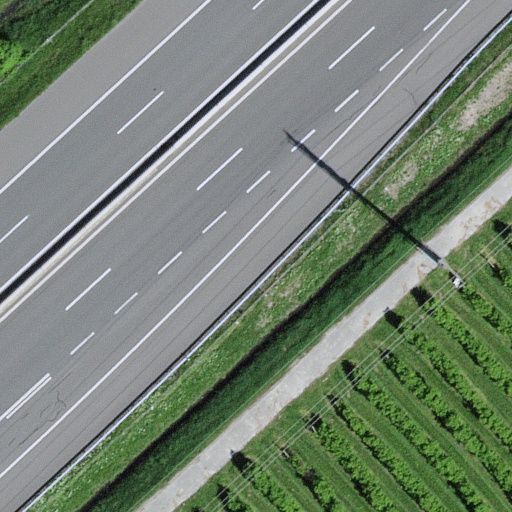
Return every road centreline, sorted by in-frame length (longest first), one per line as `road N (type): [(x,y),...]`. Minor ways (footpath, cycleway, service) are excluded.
road 1 (motorway): [(0,373),(406,0)]
road 2 (motorway): [(261,0),(0,240)]
